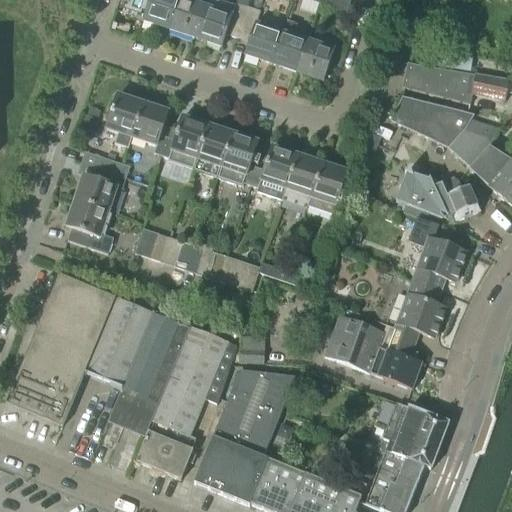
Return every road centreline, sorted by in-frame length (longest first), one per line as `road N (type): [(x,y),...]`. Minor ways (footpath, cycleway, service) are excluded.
road 1 (residential): [(343,134),(81,40)]
road 2 (residential): [(81,40),(13,264)]
road 3 (unclassified): [(433,511),(511,298)]
road 4 (unclassified): [(156,511),(0,447)]
road 5 (residential): [(343,134),(389,0)]
